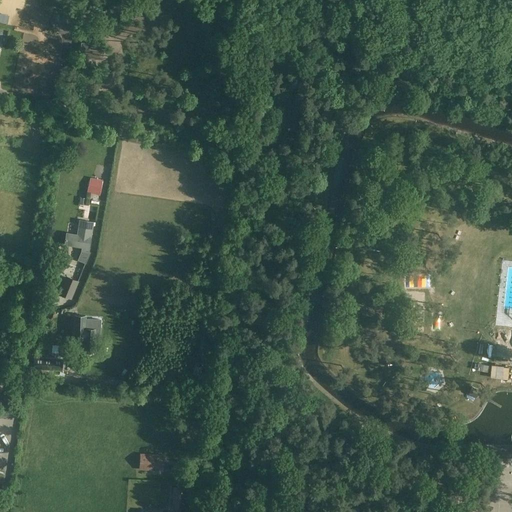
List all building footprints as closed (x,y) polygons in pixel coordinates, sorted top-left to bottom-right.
[(79,52),(76,72),(84,73),(85,67),(98,70),(100,62),(86,59),(87,53),(79,52)] [(91,178),(88,191),(100,194),(103,180),(91,178)] [(79,252),(88,253),(93,222),(78,220),(76,234),(65,232),(62,245),(80,248),(79,252)] [(75,290),(62,285),(58,294),(71,299),(75,290)] [(75,315),(74,338),(85,339),(84,343),(84,351),(95,352),(95,344),(99,344),(100,341),(100,329),(99,329),(100,319),(85,319),(86,316),(75,315)] [(36,359),(36,370),(65,371),(65,360),(36,359)] [(480,392),(471,388),(468,394),(476,399),(480,392)] [(141,454),(140,468),(163,469),(163,455),(141,454)] [(173,486),(172,509),(185,509),(186,486),(173,486)]
